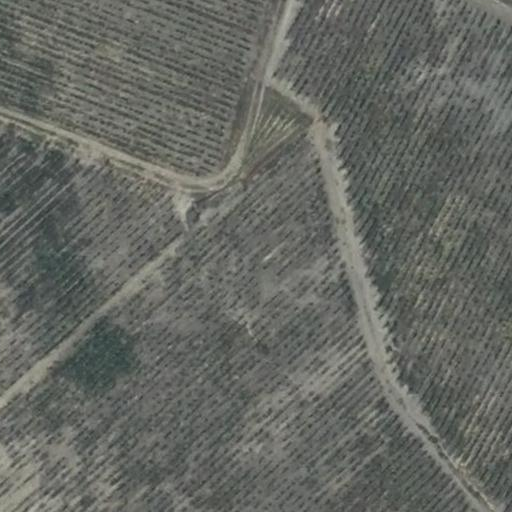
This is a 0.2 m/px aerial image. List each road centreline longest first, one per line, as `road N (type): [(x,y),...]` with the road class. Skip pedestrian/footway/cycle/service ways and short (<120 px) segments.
road 1 (track): [(261,76),(323,124),(339,210),(384,359),(403,400),(492,511)]
road 2 (track): [(284,0),(250,112),(222,176),(207,183),(0,113)]
